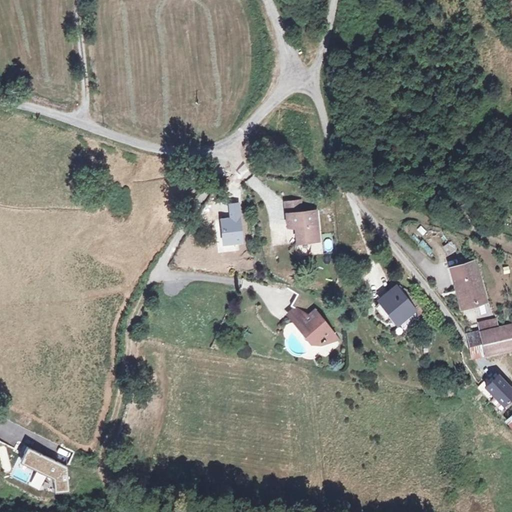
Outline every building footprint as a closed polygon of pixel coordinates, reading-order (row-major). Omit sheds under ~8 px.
[(285,202),(287,213),(302,211),(301,200),(285,202)] [(302,211),(287,213),(288,225),(294,226),(297,227),(299,242),(319,240),(316,210),(302,211)] [(209,212),(206,224),(216,227),(219,215),(209,212)] [(333,240),(324,240),(325,252),(333,252),(333,240)] [(452,241),(443,247),(450,259),(459,253),(452,241)] [(429,254),(433,248),(424,242),(420,248),(429,254)] [(475,265),(453,270),(459,292),(464,291),(469,308),(489,302),(484,284),(480,285),(475,265)] [(464,309),(469,308),(464,291),(459,292),(464,309)] [(417,312),(412,306),(402,293),(386,305),(397,319),(403,326),(418,314),(417,312)] [(326,342),(335,335),(316,312),(310,316),(306,312),(312,304),(301,295),(294,305),(296,307),(303,313),(308,318),(304,321),(303,329),(303,331),(313,344),(322,345),(323,344),(324,346),(327,344),(326,342)] [(417,302),(412,306),(417,312),(422,309),(417,302)] [(391,323),(397,319),(386,305),(381,310),(391,323)] [(296,307),(290,316),(303,329),(304,321),(308,318),(303,313),(296,307)] [(484,333),(501,329),(499,321),(498,321),(483,324),(484,333)] [(487,344),(511,338),(511,327),(501,329),(484,333),(487,344)] [(487,344),(484,333),(472,335),(474,347),(487,344)] [(511,338),(487,344),(489,355),(511,350),(511,338)] [(487,344),(474,347),(476,358),(489,355),(487,344)] [(487,385),(495,395),(508,385),(500,376),(498,377),(487,385)] [(508,385),(495,395),(498,398),(505,406),(507,408),(511,404),(511,389),(508,385)] [(505,406),(498,398),(494,400),(502,409),(505,406)] [(67,467),(28,448),(21,462),(54,478),(54,491),(68,491),(67,467)] [(38,479),(35,487),(45,491),(48,483),(38,479)]
